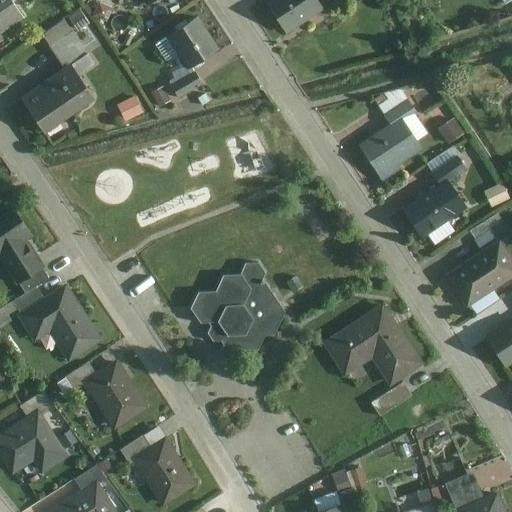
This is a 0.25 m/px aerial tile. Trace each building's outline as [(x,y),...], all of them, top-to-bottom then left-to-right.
[(11,0),(0,0),(0,33),(23,19),(11,0)] [(316,0),(269,0),(265,3),(286,36),(324,12),(316,0)] [(200,17),(170,36),(191,70),(221,52),(200,17)] [(74,64),(22,97),(44,131),(95,99),(74,64)] [(165,106),(175,100),(167,85),(157,92),(165,106)] [(141,95),(123,102),(130,119),(148,112),(141,95)] [(402,120),(360,149),(382,181),(424,153),(402,120)] [(448,182),(405,212),(424,240),(467,210),(448,182)] [(496,205),(511,198),(511,192),(508,183),(490,190),(496,205)] [(12,206),(0,214),(0,260),(0,261),(18,287),(44,269),(26,242),(33,238),(12,206)] [(511,257),(501,241),(448,277),(469,309),(511,280),(511,257)] [(200,291),(191,308),(202,322),(210,321),(212,326),(209,332),(214,340),(223,339),(225,344),(221,351),(227,358),(239,357),(243,352),(258,351),(266,335),(275,335),(287,311),(264,278),(267,272),(260,262),(247,262),(242,273),(224,274),(217,290),(200,291)] [(68,287),(19,317),(35,342),(52,332),(70,362),(101,342),(68,287)] [(386,304),(325,343),(346,376),(373,358),(391,386),(424,364),(386,304)] [(511,365),(511,323),(489,338),(507,368),(511,365)] [(118,362),(85,383),(114,429),(148,408),(118,362)] [(0,370),(0,392),(10,386),(0,370)] [(39,411),(0,435),(0,454),(12,474),(34,461),(43,474),(68,458),(39,411)] [(168,438),(135,459),(165,506),(198,485),(168,438)] [(474,474),(446,485),(456,510),(460,508),(484,498),(474,474)] [(119,511),(100,482),(54,511),(119,511)] [(484,498),(460,508),(461,511),(506,511),(499,492),(484,498)]
